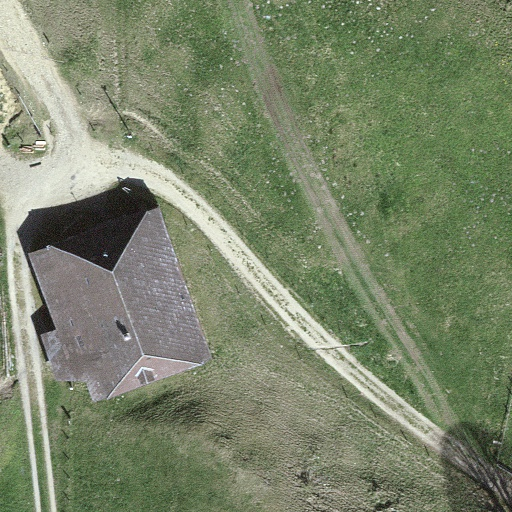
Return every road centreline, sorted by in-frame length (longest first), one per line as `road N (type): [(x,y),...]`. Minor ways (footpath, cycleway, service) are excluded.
road 1 (track): [(511,505),(380,408),(292,325),(214,224),(156,180),(73,162)]
road 2 (track): [(58,511),(37,268),(39,189),(73,162)]
road 3 (track): [(73,162),(51,89),(0,3)]
